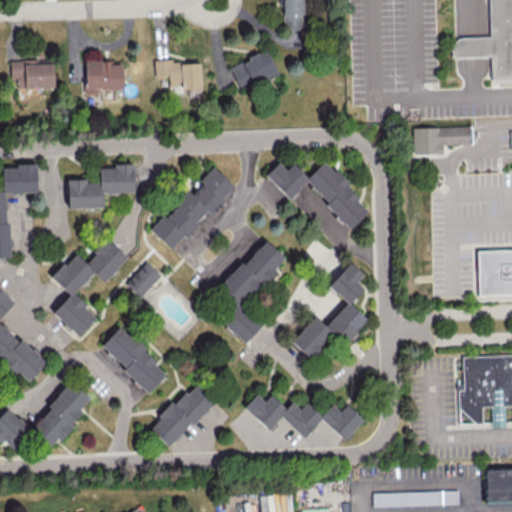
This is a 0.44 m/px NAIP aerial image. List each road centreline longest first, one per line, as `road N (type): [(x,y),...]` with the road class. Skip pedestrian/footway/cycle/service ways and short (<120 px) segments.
road 1 (residential): [(390,415),(378,171),(366,149),(344,140),(278,139),(0,149),(90,461),(363,452),(383,435),(390,415)]
road 2 (residential): [(0,9),(188,0)]
road 3 (residential): [(387,328),(411,339),(511,336)]
road 4 (residential): [(511,312),(412,317),(387,328)]
